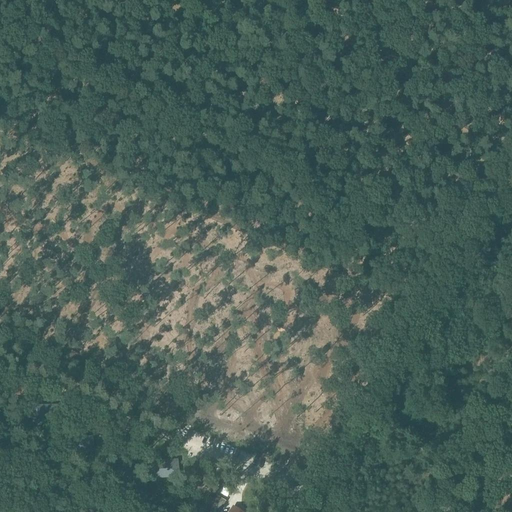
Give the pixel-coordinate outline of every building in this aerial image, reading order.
[(57,405),(32,406),(33,423),(58,422),(57,405)] [(0,424),(8,424),(6,406),(0,406),(0,424)] [(92,437),(67,439),(69,456),(94,453),(92,437)] [(177,459),(151,462),(153,480),(179,477),(177,459)] [(131,463),(108,469),(112,485),(135,480),(131,463)] [(219,511),(226,502),(216,496),(205,511),(219,511)]
